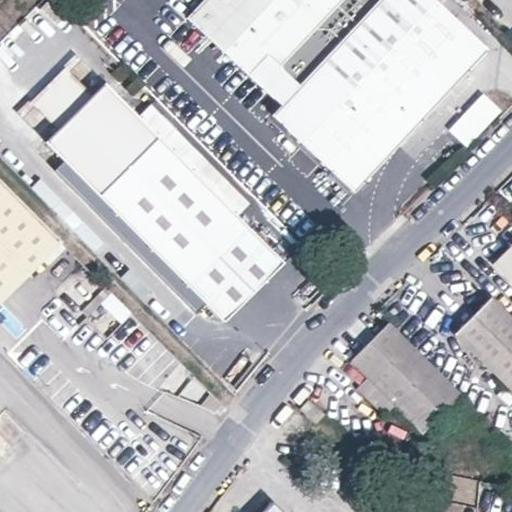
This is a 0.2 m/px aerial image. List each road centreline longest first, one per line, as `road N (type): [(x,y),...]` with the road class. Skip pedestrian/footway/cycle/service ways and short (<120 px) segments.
road 1 (residential): [(175,511),(262,394),(511,140)]
road 2 (unknown): [(147,11),(387,267)]
